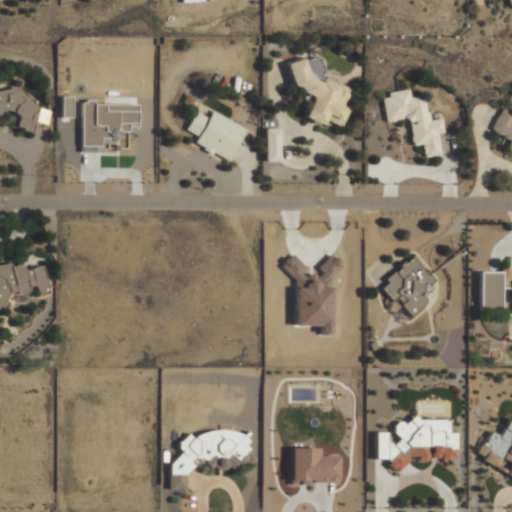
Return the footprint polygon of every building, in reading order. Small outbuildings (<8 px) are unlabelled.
[(0,113),(8,112),(18,113),(16,128),(33,131),(34,122),(46,124),(48,110),(35,108),(32,94),(1,89),(0,89),(0,113)] [(384,122),(408,119),(411,145),(421,144),(423,157),(440,155),(437,133),(442,133),(440,118),(427,120),(424,95),(409,97),(408,90),(380,94),(384,122)] [(137,103),(80,103),(79,146),(100,146),(100,141),(115,141),(115,132),(137,132),(137,103)] [(489,131),(509,139),(505,150),(511,152),(511,122),(510,122),(511,115),(511,113),(498,108),(489,131)] [(244,126),(211,110),(207,117),(194,111),(184,130),(197,136),(193,144),(227,161),(244,126)] [(264,162),(279,161),(278,128),(263,128),(264,162)] [(425,301),(420,295),(434,282),(411,256),(378,286),(392,302),(387,306),(391,311),(398,304),(409,316),(425,301)] [(0,308),(6,296),(28,292),(31,286),(41,291),(47,291),(43,265),(25,268),(18,264),(11,265),(7,263),(0,264),(0,308)] [(477,271),(478,308),(500,308),(499,288),(511,287),(511,278),(510,278),(509,270),(477,271)] [(511,420),(507,418),(499,434),(487,432),(475,456),(495,466),(500,457),(509,462),(507,475),(511,477),(511,420)] [(408,458),(457,458),(456,433),(448,433),(448,419),(394,419),(394,442),(387,442),(387,432),(372,432),(372,459),(386,459),(386,468),(408,468),(408,458)] [(166,489),(184,489),(185,469),(205,463),(207,468),(226,469),(248,461),(247,455),(247,444),(247,443),(247,432),(211,430),(194,435),(192,435),(175,440),(180,456),(168,460),(166,489)] [(290,447),(288,482),(336,484),(337,455),(317,455),(317,448),(290,447)]
